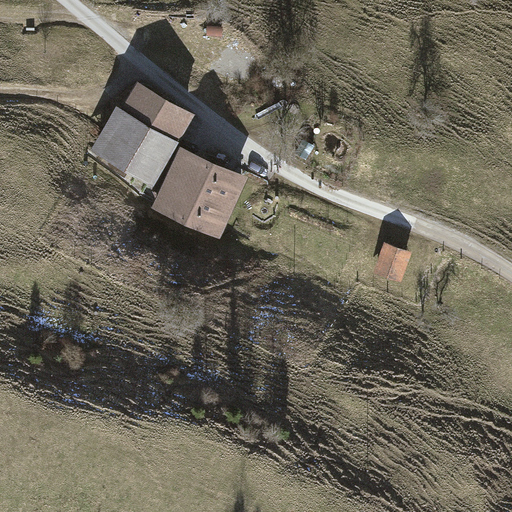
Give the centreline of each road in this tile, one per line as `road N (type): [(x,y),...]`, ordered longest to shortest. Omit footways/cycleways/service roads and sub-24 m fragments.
road 1 (residential): [(65,0),(265,160),(511,273)]
road 2 (track): [(0,95),(102,99),(144,69)]
